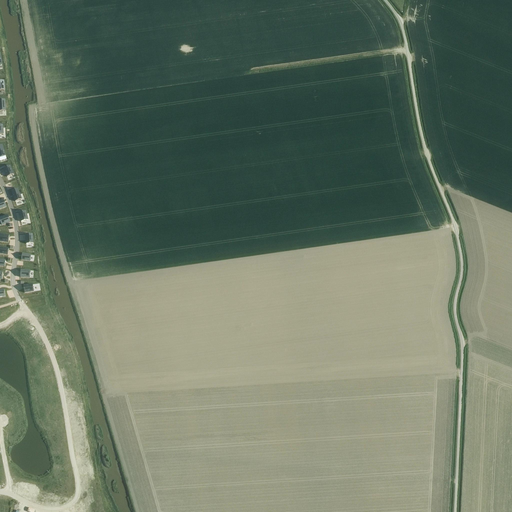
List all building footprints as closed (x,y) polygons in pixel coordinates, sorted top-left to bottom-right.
[(10,166),(4,169),(7,177),(13,175),(10,166)] [(15,191),(12,193),(16,203),(18,202),(21,201),(22,201),(21,200),(20,196),(18,190),(15,191)] [(26,212),(19,213),(21,222),(24,221),(27,220),(27,221),(28,220),(27,217),(26,215),(26,212)] [(7,215),(0,217),(0,220),(1,224),(1,225),(4,224),(7,223),(10,222),(7,215)] [(0,241),(2,242),(5,242),(8,243),(9,236),(0,234),(0,241)] [(32,285),(23,286),(24,293),(28,293),(28,292),(30,292),(33,292),(33,291),(33,288),(32,285)]
